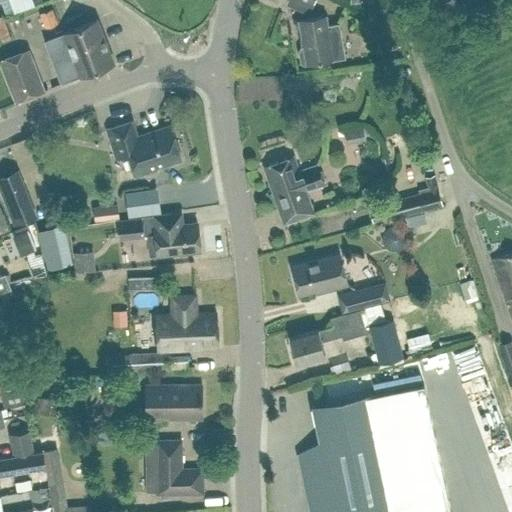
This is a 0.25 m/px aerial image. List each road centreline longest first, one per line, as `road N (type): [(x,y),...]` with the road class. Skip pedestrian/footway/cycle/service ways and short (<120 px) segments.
road 1 (tertiary): [(247,511),(247,275),(220,71)]
road 2 (residential): [(511,212),(454,166),(395,0)]
road 3 (unclassified): [(0,128),(158,70)]
